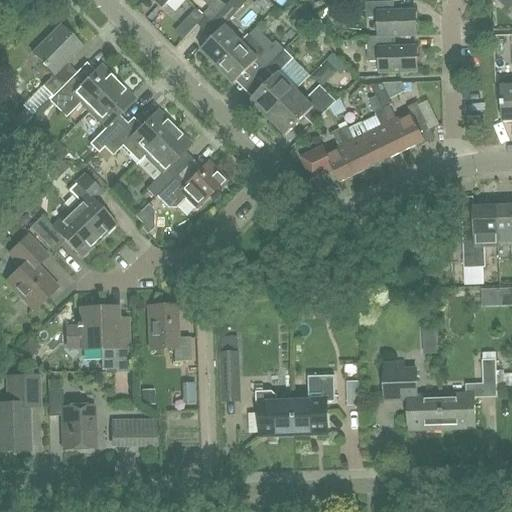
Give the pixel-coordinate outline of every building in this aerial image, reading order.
[(152,0),(162,9),(170,0),(152,0)] [(213,21),(226,6),(220,0),(201,0),(209,7),(203,15),(205,17),(205,18),(210,23),(213,21)] [(248,0),(231,0),(226,6),(213,21),(222,30),(201,51),(218,68),(242,43),(225,26),(248,0)] [(511,13),(511,0),(502,0),(500,3),(511,13)] [(379,37),(394,37),(416,36),(416,12),(395,13),(394,2),(366,3),(366,19),(378,18),(379,37)] [(205,17),(203,15),(195,9),(174,33),(183,41),(204,18),(205,18),(205,17)] [(53,97),(65,84),(74,75),(64,65),(82,47),(60,26),(32,54),(54,76),(23,106),(33,117),(49,101),(53,97)] [(218,68),(234,84),(255,63),(266,51),(250,35),(242,43),(218,68)] [(266,51),(255,63),(263,71),(274,61),(285,50),(291,44),(281,35),(266,51)] [(394,37),(379,37),(367,38),(368,62),(380,62),(380,73),(418,72),(417,48),(394,49),(394,37)] [(268,118),(296,90),(279,73),(294,59),(285,50),(274,61),(263,71),(257,77),(266,86),(251,101),(268,118)] [(341,74),(347,68),(333,54),(327,60),(341,74)] [(90,112),(117,83),(100,66),(74,93),(65,84),(53,97),(49,101),(66,118),(81,103),(90,112)] [(104,148),(121,131),(112,122),(134,100),(117,83),(90,112),(106,128),(90,145),(98,153),(104,148)] [(382,109),(403,152),(425,142),(418,127),(428,122),(418,102),(408,107),(410,113),(396,119),(390,106),(392,104),(383,84),(370,85),(376,97),(382,109)] [(296,90),(268,118),(286,136),(305,117),(313,125),(336,102),(320,85),(306,100),(296,90)] [(502,122),(511,121),(511,86),(501,87),(502,122)] [(376,97),(369,100),(375,112),(382,109),(376,97)] [(368,133),(382,162),(403,152),(382,109),(375,112),(382,126),(368,133)] [(146,157),(174,129),(157,111),(135,133),(126,125),(121,131),(104,148),(113,156),(121,148),(137,165),(146,156),(146,157)] [(31,120),(23,128),(47,153),(56,145),(31,120)] [(340,129),(362,173),(382,162),(368,133),(355,140),(348,125),(347,126),(340,129)] [(163,191),(178,176),(169,167),(191,146),(174,129),(146,157),(163,173),(146,190),(155,199),(156,197),(163,191)] [(362,173),(340,129),(333,133),(340,147),(327,153),(323,146),(301,157),(312,179),(333,169),(340,183),(362,173)] [(163,191),(156,197),(167,209),(175,209),(178,206),(187,198),(197,208),(225,180),(208,163),(186,185),(178,176),(163,191)] [(85,175),(69,191),(80,202),(70,212),(98,241),(115,224),(93,202),(102,193),(85,175)] [(511,206),(498,207),(499,247),(511,246),(511,251),(511,206)] [(485,247),(499,247),(498,207),(474,208),(475,225),(463,226),(464,269),(477,268),(486,268),(485,247)] [(0,224),(11,237),(21,227),(6,209),(0,215),(0,224)] [(80,258),(98,241),(70,212),(53,228),(42,217),(30,228),(47,246),(59,235),(80,258)] [(34,311),(57,288),(37,267),(47,257),(27,237),(10,253),(22,266),(7,282),(34,311)] [(178,339),(177,306),(148,307),(150,350),(174,349),(174,363),(191,362),(190,338),(178,339)] [(118,346),(117,309),(81,310),(81,324),(77,324),(77,328),(67,329),(68,349),(82,348),(82,350),(101,349),(102,370),(116,370),(116,373),(131,373),(130,346),(118,346)] [(238,352),(237,336),(220,337),(221,353),(219,353),(221,404),(242,403),(239,352),(238,352)] [(441,396),(442,429),(475,428),(474,397),(497,396),(497,387),(511,386),(511,374),(504,375),(504,371),(496,371),(496,360),(482,360),(483,385),(466,385),(466,395),(441,396)] [(442,429),(441,396),(419,397),(418,368),(405,368),(405,362),(382,363),(383,403),(409,403),(410,430),(442,429)] [(0,451),(32,451),(30,408),(41,407),(40,376),(7,377),(8,403),(0,403),(0,451)] [(358,382),(347,383),(348,406),(358,406),(358,382)] [(293,401),(294,434),(327,433),(326,392),(322,388),(313,388),(309,392),(309,401),(293,401)] [(64,407),(63,389),(49,390),(50,416),(63,416),(64,449),(96,448),(95,406),(64,407)] [(294,434),(293,401),(278,402),(278,397),(272,392),(257,392),(257,405),(261,405),(262,435),(294,434)] [(157,448),(156,419),(111,420),(111,448),(157,448)] [(187,425),(187,451),(196,451),(196,425),(187,425)]
